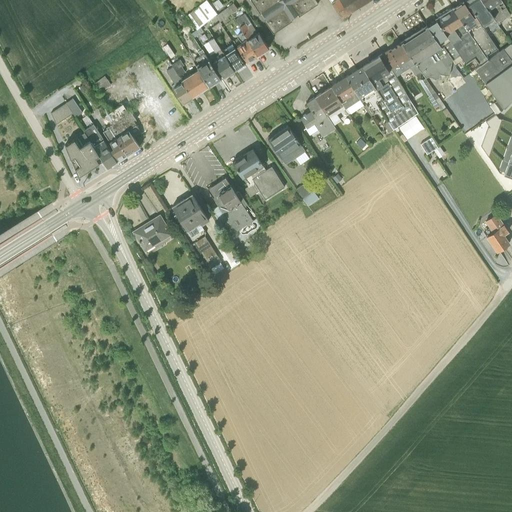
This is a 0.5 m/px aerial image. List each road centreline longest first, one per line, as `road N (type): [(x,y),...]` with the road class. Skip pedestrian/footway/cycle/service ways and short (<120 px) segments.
road 1 (primary): [(95,194),(401,0)]
road 2 (tertiary): [(95,194),(247,511)]
road 3 (track): [(300,511),(439,367),(511,275)]
road 4 (unclassified): [(0,65),(82,203)]
